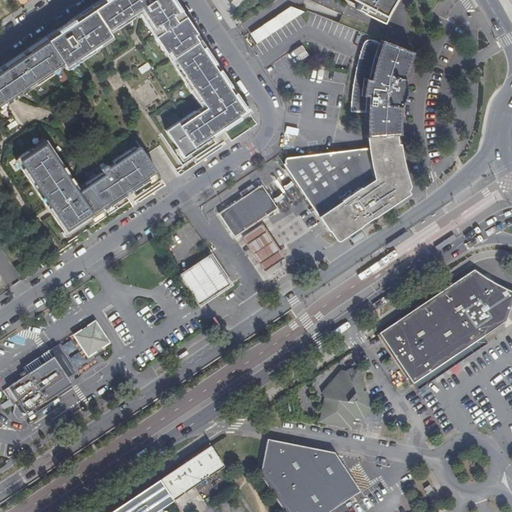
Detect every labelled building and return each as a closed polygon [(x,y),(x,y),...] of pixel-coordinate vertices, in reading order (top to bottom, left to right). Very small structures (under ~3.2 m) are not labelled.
[(192,34),(195,32),(193,30),(183,15),(180,17),(176,11),(179,9),(173,0),(102,0),(103,1),(94,7),(73,21),(71,18),(67,21),(55,29),(57,32),(46,40),(61,62),(63,66),(74,58),(76,61),(93,50),(91,47),(109,35),(107,32),(115,27),(131,16),(128,13),(131,11),(137,12),(149,29),(151,27),(155,33),(153,35),(164,52),(167,51),(176,64),(173,65),(185,82),(187,80),(191,87),(189,89),(200,106),(199,113),(196,114),(193,110),(165,130),(182,157),(205,141),(203,139),(210,134),(221,127),(223,129),(240,118),(237,114),(246,108),(235,92),(232,93),(228,87),(230,85),(219,68),(216,70),(212,63),(215,62),(204,45),(201,47),(192,34)] [(103,1),(102,0),(98,0),(71,18),(73,21),(94,7),(103,1)] [(352,0),(359,3),(356,10),(364,15),(381,24),(387,12),(394,1),(394,0),(352,0)] [(289,9),(250,36),(256,44),(299,14),(289,9)] [(57,32),(55,29),(44,37),(46,40),(57,32)] [(201,47),(204,45),(202,43),(195,32),(192,34),(201,47)] [(91,47),(93,50),(111,38),(109,35),(91,47)] [(0,102),(2,101),(4,105),(16,97),(14,94),(31,82),(33,84),(34,85),(51,74),(48,70),(61,62),(46,40),(44,37),(25,49),(13,58),(3,65),(4,68),(0,70),(0,102)] [(396,134),(398,134),(397,126),(397,117),(398,107),(400,91),(402,81),(403,79),(407,63),(411,53),(379,41),(372,38),(370,38),(365,40),(364,41),(363,46),(357,65),(354,77),(353,86),(351,101),(350,111),(365,112),(365,124),(366,137),(389,135),(396,134)] [(411,53),(411,52),(380,39),(379,41),(411,53)] [(167,51),(164,52),(173,65),(176,64),(167,51)] [(74,58),(63,66),(65,69),(76,61),(74,58)] [(48,70),(51,74),(63,66),(61,62),(48,70)] [(14,94),(16,97),(34,85),(33,84),(31,82),(14,94)] [(237,114),(240,118),(248,112),(246,108),(237,114)] [(203,139),(205,141),(223,129),(221,127),(210,134),(203,139)] [(367,148),(386,145),(390,144),(396,144),(396,134),(389,135),(366,137),(367,148)] [(48,150),(51,148),(45,139),(27,151),(29,154),(43,145),(44,144),(45,145),(46,147),(48,150)] [(155,171),(139,147),(130,152),(128,149),(112,160),(111,161),(113,164),(108,168),(105,165),(99,169),(102,172),(84,184),(86,188),(83,190),(78,188),(66,171),(63,174),(59,167),(62,165),(51,148),(48,150),(46,147),(45,145),(44,144),(43,145),(29,154),(27,151),(17,158),(23,167),(20,169),(32,186),(34,184),(38,190),(36,192),(62,231),(71,226),(73,230),(90,219),(88,216),(107,203),(109,206),(125,195),(123,192),(129,188),(131,191),(148,180),(146,177),(155,171)] [(390,144),(386,145),(388,149),(393,148),(396,147),(397,151),(398,158),(401,157),(398,144),(396,144),(390,144)] [(338,241),(361,226),(359,222),(358,221),(358,220),(357,217),(360,217),(361,218),(361,220),(362,220),(363,220),(364,220),(365,220),(366,219),(367,218),(366,217),(366,216),(366,215),(369,213),(372,218),(409,193),(408,191),(408,190),(408,189),(409,188),(406,180),(403,168),(401,157),(398,158),(397,151),(396,147),(393,148),(388,149),(386,145),(367,148),(288,158),(286,158),(285,158),(284,160),(284,161),(285,163),(284,165),(288,171),(323,223),(333,238),(335,240),(337,241),(338,241)] [(23,167),(17,158),(14,160),(20,169),(23,167)] [(252,184),(240,192),(243,196),(218,213),(234,236),(277,207),(262,184),(255,188),(252,184)] [(88,216),(90,219),(109,206),(107,203),(88,216)] [(359,222),(361,226),(372,218),(369,213),(366,215),(366,216),(366,217),(367,218),(366,219),(365,220),(364,220),(363,220),(362,220),(361,220),(361,218),(360,217),(357,217),(358,220),(358,221),(359,222)] [(261,223),(240,237),(263,271),(283,257),(261,223)] [(71,226),(62,231),(60,233),(63,237),(73,230),(71,226)] [(209,255),(179,275),(198,304),(229,284),(209,255)] [(25,271),(28,276),(39,269),(36,264),(25,271)] [(449,287),(440,293),(403,318),(378,334),(412,385),(437,368),(506,322),(511,303),(511,298),(509,295),(507,292),(504,290),(473,272),(449,287)] [(94,324),(77,336),(76,338),(86,353),(87,353),(89,354),(90,354),(106,343),(106,342),(106,340),(95,324),(94,324)] [(33,415),(52,402),(57,399),(56,398),(55,396),(71,385),(67,378),(73,374),(61,357),(52,362),(50,360),(47,359),(45,358),(41,361),(26,370),(25,371),(27,375),(16,382),(9,388),(18,403),(15,405),(12,414),(17,421),(31,412),(33,415)] [(26,370),(41,361),(39,359),(25,368),(26,370)] [(324,398),(319,422),(351,428),(353,416),(364,419),(367,415),(372,409),(358,370),(347,373),(341,371),(322,392),(324,398)] [(333,453),(266,440),(259,476),(283,511),(329,511),(359,492),(346,472),(333,453)] [(159,480),(160,481),(211,447),(210,446),(190,459),(159,480)] [(211,447),(160,481),(173,502),(224,467),(211,447)] [(158,482),(113,511),(158,511),(172,503),(158,482)] [(429,485),(424,489),(432,500),(437,496),(429,485)]
